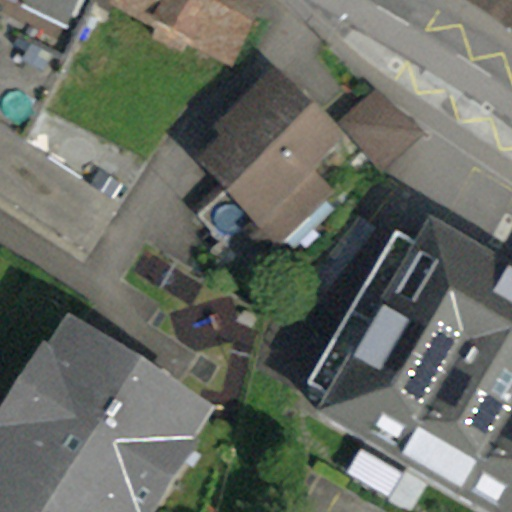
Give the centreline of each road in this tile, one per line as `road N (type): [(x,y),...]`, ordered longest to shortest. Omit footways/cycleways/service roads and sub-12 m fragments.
road 1 (unknown): [(186,352),(0,219)]
road 2 (secondary): [(511,97),(364,0)]
